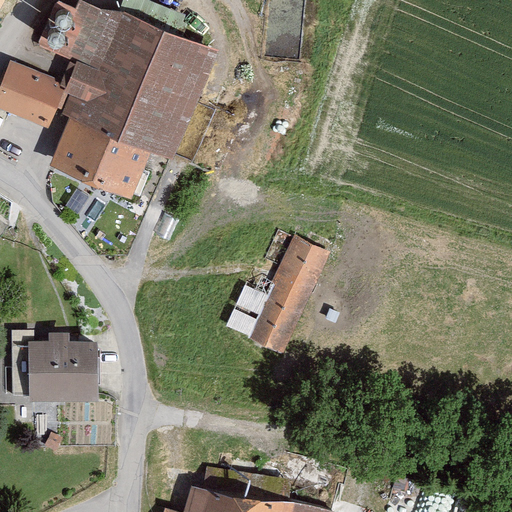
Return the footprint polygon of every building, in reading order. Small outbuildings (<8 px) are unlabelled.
[(132,0),(87,0),(68,47),(82,53),(72,77),(80,80),(70,103),(80,107),(163,142),(193,153),(241,37),(191,16),(188,23),(132,0)] [(304,0),(275,0),(277,52),(307,51),(304,0)] [(70,103),(80,80),(72,77),(20,54),(4,93),(63,118),(70,103)] [(163,142),(80,107),(61,152),(144,187),(163,142)] [(335,243),(303,229),(258,329),(291,343),(335,243)] [(60,330),(40,330),(41,387),(113,386),(112,327),(81,328),(81,320),(60,321),(60,330)] [(334,511),(336,508),(200,473),(193,500),(171,495),(166,511),(334,511)]
